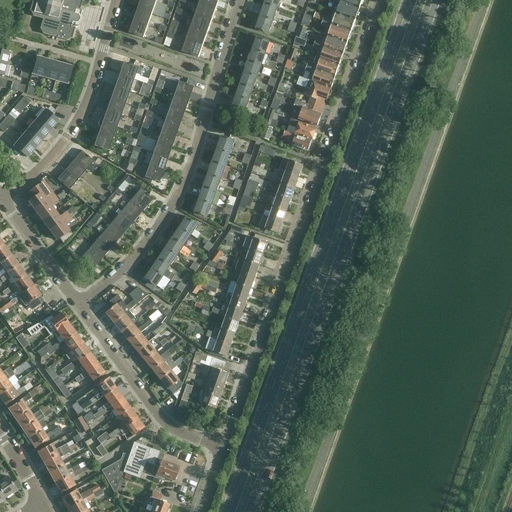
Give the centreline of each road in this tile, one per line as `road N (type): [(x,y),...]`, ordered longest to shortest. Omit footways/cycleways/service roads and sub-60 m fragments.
road 1 (primary): [(249,511),(431,0)]
road 2 (primary): [(408,0),(227,511)]
road 3 (residential): [(222,448),(382,0)]
road 4 (residential): [(239,0),(192,165),(131,259),(77,303)]
road 5 (residential): [(116,0),(70,131),(1,197)]
road 6 (residential): [(77,303),(160,420),(222,448)]
road 7 (track): [(458,511),(511,359)]
road 8 (residential): [(1,197),(77,303)]
